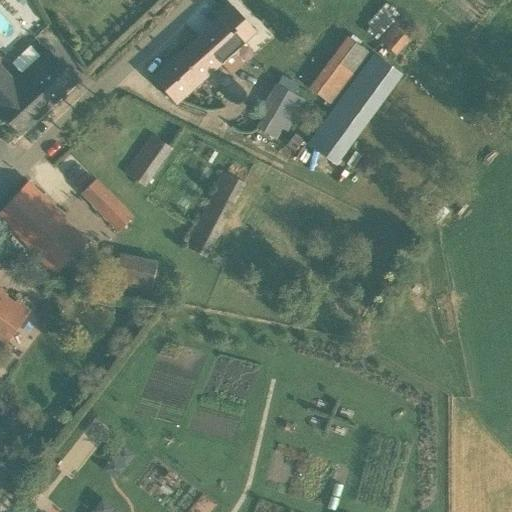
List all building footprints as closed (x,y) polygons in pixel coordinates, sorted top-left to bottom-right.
[(256,33),(232,6),(152,78),(176,105),(256,33)] [(382,38),(398,54),(413,39),(396,23),(382,38)] [(347,36),(308,88),(331,106),(370,53),(347,36)] [(0,114),(19,135),(75,82),(47,51),(14,82),(0,67),(0,114)] [(345,148),(385,93),(360,75),(320,129),(345,148)] [(296,99),(271,85),(257,110),(282,124),(296,99)] [(143,186),(171,148),(151,135),(124,173),(143,186)] [(205,258),(243,183),(223,173),(185,247),(205,258)] [(118,232),(133,217),(96,180),(81,194),(118,232)] [(55,274),(87,243),(28,182),(0,211),(0,214),(49,270),(55,274)] [(437,202),(426,216),(437,224),(448,211),(437,202)] [(129,283),(155,287),(159,259),(133,255),(129,283)] [(0,345),(3,348),(29,312),(0,291),(0,345)]
